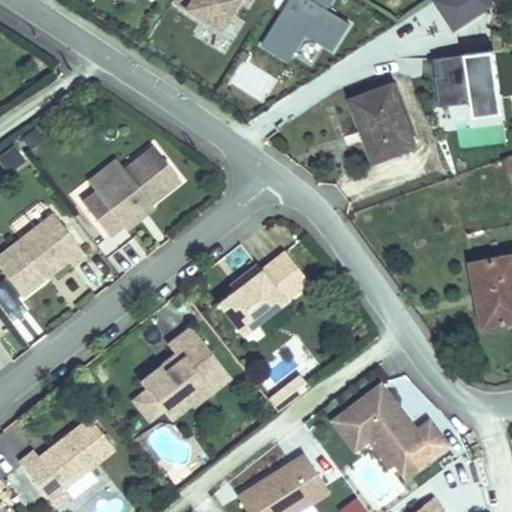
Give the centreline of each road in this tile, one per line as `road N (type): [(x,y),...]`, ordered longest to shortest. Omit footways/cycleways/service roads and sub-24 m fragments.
road 1 (residential): [(0,389),(286,173)]
road 2 (residential): [(286,173),(443,394),(488,400)]
road 3 (residential): [(35,0),(286,173)]
road 4 (unknown): [(167,511),(399,333)]
road 5 (unknown): [(94,41),(0,130)]
